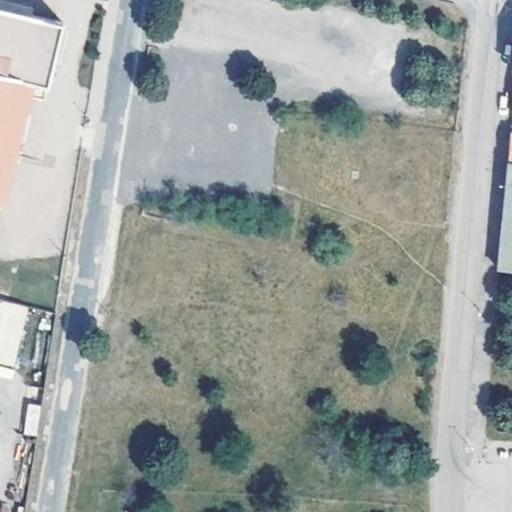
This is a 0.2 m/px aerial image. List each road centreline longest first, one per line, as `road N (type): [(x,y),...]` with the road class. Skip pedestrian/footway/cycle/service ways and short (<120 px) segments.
road 1 (residential): [(45,511),(124,0)]
road 2 (residential): [(450,511),(488,0)]
